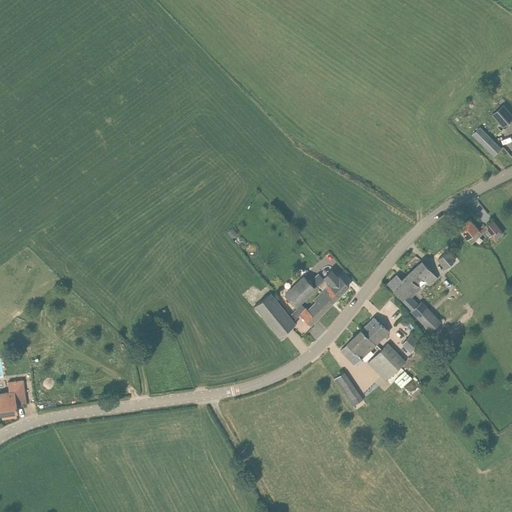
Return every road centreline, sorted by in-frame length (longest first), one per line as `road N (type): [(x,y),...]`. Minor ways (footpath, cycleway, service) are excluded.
road 1 (unclassified): [(0,438),(49,418),(233,391),(284,372),(334,331),(420,227),(511,171)]
road 2 (track): [(212,394),(271,511)]
